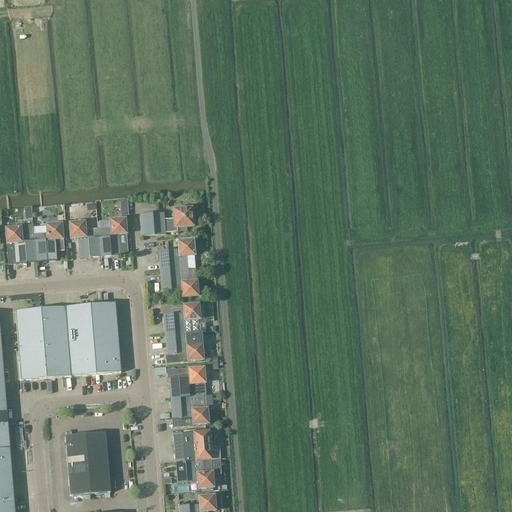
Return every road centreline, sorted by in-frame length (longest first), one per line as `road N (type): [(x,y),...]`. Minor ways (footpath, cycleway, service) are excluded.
road 1 (unclassified): [(143,400),(131,285),(0,291)]
road 2 (unknown): [(36,415),(9,388),(1,291)]
